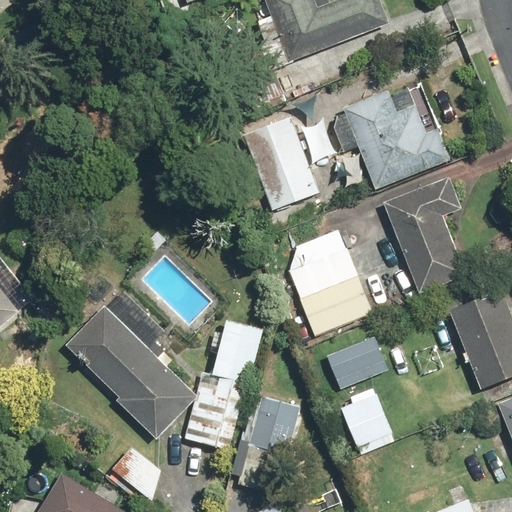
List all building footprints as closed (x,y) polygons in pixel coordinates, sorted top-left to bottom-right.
[(0,0),(0,17),(21,0),(0,0)] [(270,0),(278,19),(262,25),(279,70),(295,63),(339,46),(395,25),(385,0),(348,0),(325,9),(321,0),(270,0)] [(424,83),(351,112),(335,118),(349,156),(366,149),(383,193),(455,164),(424,83)] [(293,117),(246,133),(277,220),(323,204),(293,117)] [(392,206),(405,238),(429,295),(478,275),(454,217),(469,211),(455,180),(392,206)] [(378,314),(344,230),(302,247),(292,270),(320,338),(378,314)] [(0,331),(25,310),(20,304),(0,281),(0,331)] [(511,295),(509,287),(456,309),(490,390),(511,381),(511,295)] [(131,289),(112,307),(71,348),(122,400),(161,440),(165,436),(202,399),(153,349),(171,330),(131,289)] [(234,452),(253,383),(260,385),(274,330),(267,328),(236,320),(222,372),(211,369),(192,441),(203,444),(234,452)] [(393,373),(379,338),(333,357),(347,392),(393,373)] [(402,442),(382,393),(379,386),(355,396),(358,404),(347,408),(367,457),(402,442)] [(307,408),(265,396),(251,447),(293,459),(307,408)] [(140,448),(120,471),(156,501),(176,478),(140,448)] [(46,511),(127,511),(68,476),(46,511)] [(481,511),(475,497),(442,511),(481,511)] [(286,511),(278,500),(261,511),(286,511)]
